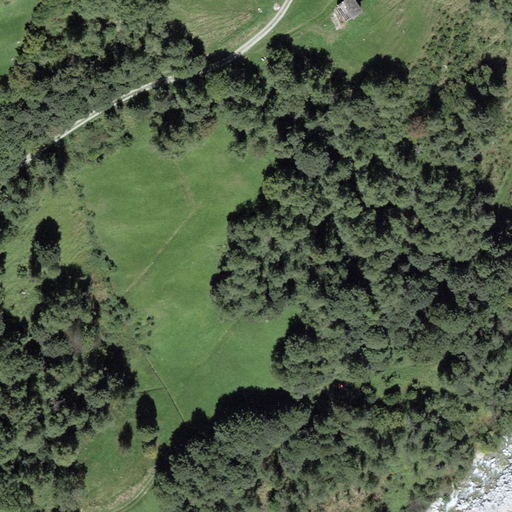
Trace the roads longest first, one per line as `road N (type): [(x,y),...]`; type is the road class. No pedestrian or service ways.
road 1 (track): [(118,511),(214,423),(292,386),(426,299),(477,242),(511,174)]
road 2 (unclassified): [(289,0),(234,56),(145,85),(0,179)]
road 3 (track): [(224,511),(255,463),(330,394),(254,402)]
